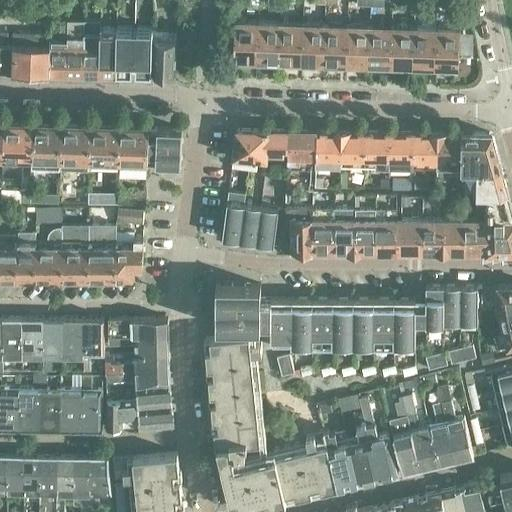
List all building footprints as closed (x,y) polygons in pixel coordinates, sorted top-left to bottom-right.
[(455,0),(444,0),(444,10),(459,11),(459,0),(455,0)] [(63,72),(80,72),(81,32),(82,18),(65,18),(65,22),(63,72)] [(256,59),(257,20),(234,19),(233,59),(256,59)] [(278,60),(279,20),(257,20),(256,59),(278,60)] [(302,21),(279,20),(278,60),(300,61),(302,21)] [(323,61),(324,22),(302,21),(300,61),(323,61)] [(56,38),(51,38),(50,38),(49,71),(63,72),(65,22),(57,22),(56,38)] [(345,62),(347,22),(324,22),(323,61),(345,62)] [(368,63),(369,23),(347,22),(345,62),(368,63)] [(390,63),(391,24),(369,23),(368,63),(390,63)] [(413,64),(414,24),(391,24),(390,63),(413,64)] [(435,65),(436,25),(414,24),(413,64),(435,65)] [(436,25),(435,65),(458,65),(459,26),(436,25)] [(98,26),(98,32),(97,73),(114,73),(115,26),(98,26)] [(115,26),(114,73),(129,74),(130,27),(115,26)] [(150,74),(151,38),(151,27),(130,27),(129,74),(150,74)] [(49,31),(15,30),(11,30),(11,42),(6,42),(6,30),(0,29),(0,69),(10,70),(10,71),(14,71),(47,72),(47,71),(49,71),(50,38),(49,38),(49,31)] [(98,32),(81,32),(80,72),(97,73),(98,32)] [(151,38),(150,74),(174,75),(175,39),(151,38)] [(32,123),(3,122),(2,158),(31,158),(32,123)] [(32,123),(31,158),(30,166),(59,167),(59,159),(60,124),(32,123)] [(89,124),(60,124),(59,159),(88,160),(89,124)] [(89,124),(88,160),(116,161),(118,125),(89,124)] [(147,126),(118,125),(116,161),(146,162),(147,126)] [(147,126),(146,162),(180,163),(180,127),(147,126)] [(267,145),(287,146),(287,128),(235,127),(232,155),(266,158),(267,145)] [(287,128),(287,146),(286,160),(299,160),(298,165),(310,165),(311,156),(315,156),(316,128),(287,128)] [(340,129),(316,128),(315,156),(315,162),(340,163),(340,129)] [(364,129),(340,129),(340,163),(363,163),(364,129)] [(363,163),(388,164),(389,130),(364,129),(363,163)] [(412,164),(412,130),(389,130),(388,164),(412,164)] [(412,164),(436,165),(437,130),(412,130),(412,164)] [(461,131),(440,131),(437,130),(436,165),(460,165),(461,131)] [(460,167),(476,167),(501,168),(491,131),(461,131),(460,165),(460,167)] [(231,159),(230,165),(243,167),(244,160),(231,159)] [(244,160),(243,167),(255,169),(256,162),(244,160)] [(273,171),(274,164),(262,163),(261,170),(273,171)] [(286,166),(274,164),(273,171),(285,173),(286,166)] [(297,168),(287,167),(286,183),(294,185),(297,168)] [(484,191),(508,191),(501,168),(476,167),(476,182),(463,182),(463,191),(484,191)] [(322,185),(323,174),(315,174),(314,184),(322,185)] [(379,175),(378,184),(387,184),(387,176),(379,175)] [(427,184),(427,176),(414,176),(414,184),(427,184)] [(412,187),(412,178),(394,178),(394,187),(412,187)] [(117,191),(117,202),(145,203),(146,188),(118,187),(117,191)] [(58,188),(31,188),(31,189),(31,201),(31,202),(58,202),(58,188)] [(239,237),(244,200),(245,191),(227,188),(226,198),(221,235),(239,237)] [(31,189),(22,189),(22,201),(31,201),(31,189)] [(89,191),(78,191),(78,201),(89,201),(89,191)] [(103,201),(117,202),(117,191),(103,191),(103,201)] [(493,216),(484,216),(484,251),(511,250),(511,206),(508,191),(484,191),(484,208),(493,208),(493,216)] [(239,237),(255,240),(260,203),(244,200),(239,237)] [(277,205),(260,203),(255,240),(273,242),(277,205)] [(285,203),(284,215),(275,249),(312,249),(312,205),(312,204),(285,203)] [(312,205),(312,249),(333,250),(333,205),(312,205)] [(354,250),(354,205),(333,205),(333,250),(354,250)] [(354,205),(354,250),(374,250),(375,215),(375,206),(354,205)] [(62,220),(62,206),(37,206),(37,220),(62,220)] [(144,208),(117,206),(116,219),(143,221),(144,208)] [(385,215),(375,215),(374,250),(395,250),(396,215),(396,206),(385,206),(385,215)] [(18,207),(6,207),(6,217),(18,217),(18,207)] [(103,210),(91,210),(91,219),(102,220),(103,210)] [(421,216),(396,215),(395,250),(421,250),(421,216)] [(442,216),(421,216),(421,250),(442,250),(442,216)] [(463,216),(442,216),(442,250),(463,250),(463,216)] [(484,216),(463,216),(463,250),(484,251),(484,216)] [(62,228),(62,233),(62,277),(89,277),(89,245),(89,228),(62,228)] [(0,230),(0,277),(17,277),(17,231),(0,230)] [(34,231),(17,231),(17,277),(35,277),(35,245),(35,240),(34,231)] [(116,240),(116,277),(134,277),(134,268),(142,268),(143,236),(134,236),(134,232),(117,232),(116,240)] [(49,245),(35,245),(35,277),(62,277),(62,233),(60,233),(58,234),(56,235),(54,237),(53,238),(52,239),(51,240),(50,242),(49,244),(49,245)] [(107,245),(89,245),(89,277),(116,277),(116,240),(107,240),(107,245)] [(421,320),(421,296),(259,296),(259,282),(216,282),(216,312),(216,324),(271,324),(271,344),(291,344),(291,340),(415,340),(415,320),(421,320)] [(500,317),(511,313),(511,282),(484,283),(484,305),(500,305),(500,317)] [(426,283),(426,296),(426,320),(443,320),(443,283),(426,283)] [(460,283),(443,283),(443,320),(460,320),(460,283)] [(460,283),(460,320),(478,320),(478,283),(460,283)] [(496,346),(511,341),(511,313),(500,317),(503,326),(492,329),(496,346)] [(13,355),(22,355),(22,316),(2,316),(2,370),(13,370),(13,355)] [(22,316),(22,355),(42,355),(42,316),(22,316)] [(53,355),(62,355),(62,316),(42,316),(42,355),(43,355),(44,370),(53,370),(53,355)] [(82,316),(62,316),(62,355),(75,355),(76,370),(82,370),(82,316)] [(104,316),(82,316),(82,370),(91,370),(91,355),(103,355),(104,316)] [(108,336),(168,332),(168,316),(131,316),(107,316),(108,336)] [(279,496),(337,483),(324,427),(322,428),(312,430),(313,433),(306,434),(307,438),(271,446),(272,452),(234,461),(231,450),(244,447),(243,438),(259,437),(250,331),(205,336),(215,442),(216,442),(230,507),(279,496)] [(134,352),(169,350),(168,332),(108,336),(109,345),(122,344),(133,343),(134,352)] [(466,344),(470,357),(476,355),(473,343),(466,344)] [(466,344),(460,346),(463,359),(470,357),(466,344)] [(301,346),(303,366),(299,367),(301,374),(314,371),(312,364),(311,345),(301,346)] [(463,359),(460,346),(454,348),(457,360),(463,359)] [(457,360),(454,348),(447,349),(451,362),(457,360)] [(106,372),(123,370),(169,367),(169,350),(134,352),(134,362),(122,362),(109,363),(109,361),(105,361),(106,372)] [(444,350),(438,352),(441,365),(447,363),(444,350)] [(276,355),(277,361),(290,358),(288,352),(276,355)] [(438,352),(431,354),(435,366),(441,365),(438,352)] [(428,368),(435,366),(431,354),(425,355),(428,368)] [(277,361),(279,367),(291,364),(290,358),(277,361)] [(493,389),(500,387),(511,384),(511,366),(510,367),(509,362),(483,368),(484,373),(489,372),(493,389)] [(293,370),(291,364),(279,367),(280,374),(293,370)] [(333,364),(320,367),(322,374),(334,371),(333,364)] [(353,364),(340,367),(342,374),(355,371),(353,364)] [(374,364),(361,367),(363,374),(376,370),(374,364)] [(394,364),(381,367),(383,374),(396,371),(394,364)] [(402,367),(402,369),(404,374),(416,371),(414,364),(402,367)] [(170,386),(169,367),(123,370),(106,372),(107,380),(123,378),(135,378),(136,388),(170,386)] [(81,387),(80,426),(101,426),(102,387),(92,387),(92,373),(81,373),(81,387)] [(32,386),(18,386),(18,425),(39,426),(39,374),(32,374),(32,386)] [(39,426),(59,426),(60,386),(46,386),(46,374),(39,374),(39,426)] [(437,383),(454,455),(472,451),(463,413),(456,415),(447,381),(437,383)] [(465,383),(468,394),(475,393),(473,381),(465,383)] [(427,421),(437,459),(454,455),(437,383),(429,385),(433,406),(424,407),(427,421)] [(504,403),(511,401),(511,384),(500,387),(504,403)] [(18,386),(0,385),(0,425),(18,425),(18,386)] [(60,386),(59,426),(80,426),(81,387),(60,386)] [(105,410),(125,408),(171,405),(170,386),(136,388),(136,397),(124,399),(105,399),(105,410)] [(412,392),(402,394),(407,414),(417,412),(412,392)] [(475,393),(468,394),(471,407),(478,405),(475,393)] [(359,396),(364,417),(377,473),(397,469),(387,428),(376,431),(367,394),(359,396)] [(398,416),(407,414),(402,394),(399,395),(400,399),(394,401),(398,416)] [(171,405),(125,408),(105,410),(105,426),(120,426),(120,418),(138,417),(139,427),(173,424),(171,405)] [(407,414),(419,464),(437,459),(427,421),(419,423),(417,412),(407,414)] [(391,429),(401,468),(419,464),(407,414),(398,416),(400,427),(391,429)] [(472,428),(479,426),(476,415),(469,417),(472,428)] [(357,478),(377,473),(364,417),(360,418),(361,422),(355,424),(358,435),(348,437),(357,478)] [(511,418),(508,419),(501,421),(506,442),(511,441),(511,418)] [(327,426),(324,427),(337,483),(357,478),(348,437),(336,440),(334,429),(328,430),(327,426)] [(482,439),(479,426),(472,428),(475,441),(482,439)] [(116,511),(182,511),(177,451),(132,455),(132,454),(112,454),(114,476),(134,474),(135,511),(129,511),(127,480),(114,481),(116,511)] [(7,490),(23,490),(24,453),(7,453),(7,490)] [(25,511),(39,511),(40,453),(24,453),(23,490),(23,511),(25,511)] [(55,511),(56,453),(40,453),(39,511),(55,511)] [(64,511),(65,491),(73,491),(73,453),(56,453),(55,511),(64,511)] [(88,511),(89,454),(73,453),(73,491),(72,503),(81,503),(81,511),(88,511)] [(107,454),(89,454),(88,511),(98,511),(98,491),(111,491),(107,454)] [(501,483),(488,486),(487,481),(479,483),(483,498),(511,491),(511,470),(499,474),(501,483)] [(478,478),(459,483),(465,511),(484,511),(483,509),(485,508),(483,498),(479,483),(478,478)] [(465,511),(459,483),(440,487),(446,511),(465,511)] [(446,511),(440,487),(422,491),(426,511),(446,511)] [(426,511),(422,491),(402,496),(405,511),(426,511)] [(511,511),(511,491),(483,498),(485,508),(506,503),(507,511),(511,511)] [(405,511),(402,496),(382,500),(385,511),(405,511)] [(385,511),(382,500),(363,505),(364,511),(385,511)]
